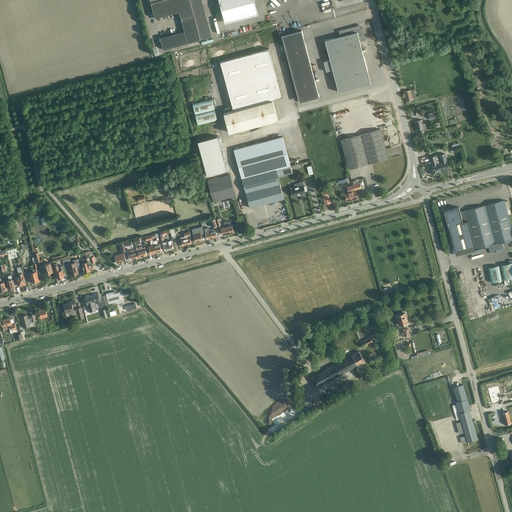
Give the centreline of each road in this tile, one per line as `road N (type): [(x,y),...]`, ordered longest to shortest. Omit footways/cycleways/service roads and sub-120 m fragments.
road 1 (unclassified): [(508,511),(423,190)]
road 2 (tertiary): [(0,304),(223,244)]
road 3 (tertiary): [(223,244),(394,198),(412,184)]
road 4 (tertiary): [(412,184),(414,161),(371,0)]
road 5 (unclassified): [(305,361),(223,244)]
